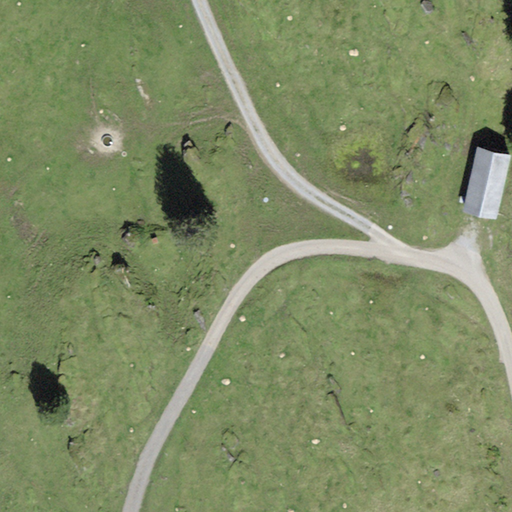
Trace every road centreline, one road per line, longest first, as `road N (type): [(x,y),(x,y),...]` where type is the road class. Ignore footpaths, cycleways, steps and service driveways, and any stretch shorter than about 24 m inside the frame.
road 1 (track): [(131,511),(173,410),(248,281),(271,259),(342,246),(454,270),(481,287),(511,361)]
road 2 (track): [(388,253),(379,234),(292,183),(260,141),(198,0)]
